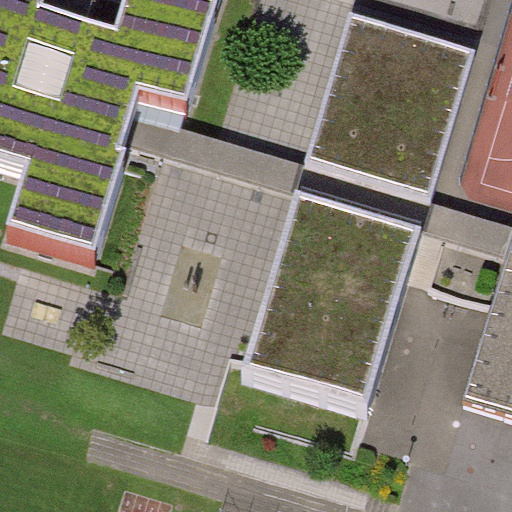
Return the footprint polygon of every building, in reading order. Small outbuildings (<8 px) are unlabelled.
[(0,0),(0,176),(25,184),(7,244),(93,270),(123,173),(113,170),(120,149),(129,119),(135,99),(187,114),(215,20),(147,0),(133,0),(119,48),(42,25),(49,0),(0,0)] [(423,205),(469,60),(349,22),(302,169),(297,194),(232,391),(353,429),(414,234),(423,205)] [(265,159),(129,119),(120,149),(255,190),(261,192),(263,184),(297,194),(302,169),(265,159)] [(511,236),(511,230),(423,205),(414,234),(505,263),(508,251),(511,236)] [(511,236),(508,251),(505,263),(464,418),(511,431),(511,236)]
